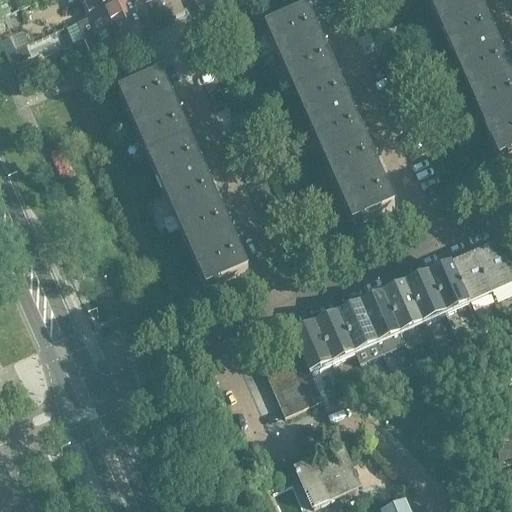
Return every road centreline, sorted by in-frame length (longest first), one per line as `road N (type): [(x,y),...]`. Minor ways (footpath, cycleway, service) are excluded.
road 1 (residential): [(288,308),(174,57),(186,33),(172,0)]
road 2 (residential): [(231,334),(280,444),(357,419),(448,511)]
road 3 (residential): [(433,243),(327,0)]
road 4 (secondary): [(94,396),(62,347),(0,211)]
road 5 (residential): [(288,308),(433,243)]
road 6 (residential): [(94,396),(231,334)]
road 7 (secondary): [(145,511),(94,396)]
